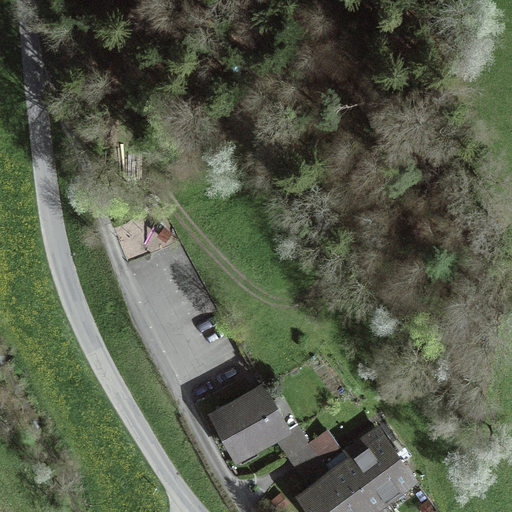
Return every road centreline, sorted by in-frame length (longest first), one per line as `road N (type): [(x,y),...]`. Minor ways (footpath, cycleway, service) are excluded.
road 1 (unclassified): [(194,511),(123,403),(64,281),(26,0)]
road 2 (track): [(248,511),(194,424),(118,268),(80,159),(33,77)]
